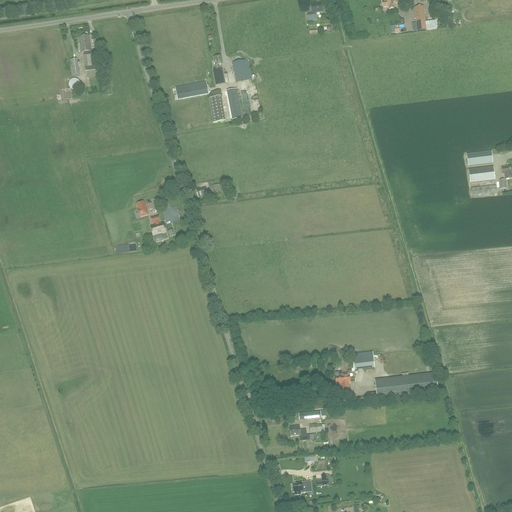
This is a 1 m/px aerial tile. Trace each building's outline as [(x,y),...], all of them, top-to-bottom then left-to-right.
[(389,10),(394,9),(393,4),(397,3),(396,0),(383,0),(384,2),(382,2),(383,8),(388,7),(389,10)] [(307,14),(308,21),(317,20),(316,13),(323,12),(322,4),(316,5),(316,4),(311,5),(312,13),(307,14)] [(426,31),(425,23),(423,7),(415,7),(416,23),(417,31),(426,31)] [(427,22),(428,31),(438,31),(438,21),(427,22)] [(404,24),(395,24),(396,32),(405,32),(404,24)] [(217,57),(214,58),(215,65),(215,66),(215,70),(213,70),(216,86),(225,84),(222,69),(220,69),(219,65),(223,64),(221,56),(220,55),(216,56),(217,57)] [(236,82),(251,80),(247,60),(232,63),(236,82)] [(80,87),(80,85),(80,83),(78,81),(77,80),(74,80),(72,80),(71,81),(69,83),(69,85),(69,87),(70,89),(72,91),(75,91),(77,90),(79,88),(80,87)] [(183,95),(209,92),(208,84),(179,88),(180,94),(182,94),(183,95)] [(232,89),(227,90),(227,93),(230,103),(230,106),(231,109),(231,114),(232,117),(234,117),(237,116),(239,116),(239,110),(237,105),(238,102),(237,99),(239,98),(239,91),(238,88),(236,88),(235,89),(232,89)] [(211,97),(214,119),(224,117),(220,90),(212,91),(213,97),(211,97)] [(493,164),(492,154),(491,152),(491,151),(466,154),(466,155),(467,160),(468,167),(493,164)] [(511,177),(511,173),(511,172),(511,165),(501,167),(503,174),(505,174),(506,179),(511,178),(511,177)] [(468,171),(470,184),(495,181),(493,168),(468,171)] [(472,196),(497,193),(496,185),(471,188),(472,196)] [(198,198),(207,195),(205,187),(196,190),(198,198)] [(147,214),(143,202),(137,204),(138,210),(140,217),(147,214)] [(181,222),(177,211),(169,214),(171,219),(168,220),(171,226),(181,222)] [(153,236),(162,234),(166,232),(163,223),(159,224),(159,222),(160,221),(158,216),(151,219),(152,224),(155,223),(156,226),(151,227),(151,229),(152,229),(153,233),(152,233),(153,236)] [(353,361),(355,371),(374,369),(373,358),(372,352),(353,354),(353,360),(353,361)] [(343,392),(349,391),(348,383),(350,382),(349,376),(343,377),(342,372),(335,373),(335,375),(335,377),(336,384),(342,383),(343,392)] [(436,373),(375,380),(377,402),(439,395),(436,373)] [(348,400),(341,401),(342,408),(349,407),(348,400)] [(325,425),(322,425),(322,423),(309,425),(310,433),(323,432),(326,432),(325,425)] [(300,426),(295,427),(289,427),(290,429),(290,437),(299,436),(300,442),(310,441),(309,435),(307,435),(306,429),(300,430),(300,426)] [(329,486),(328,476),(322,477),(322,480),(316,481),(317,487),(329,486)] [(306,489),(311,489),(310,482),(302,483),(301,481),(295,482),(295,484),(293,485),(293,492),(294,492),(295,495),(301,495),(301,493),(307,493),(306,489)]
